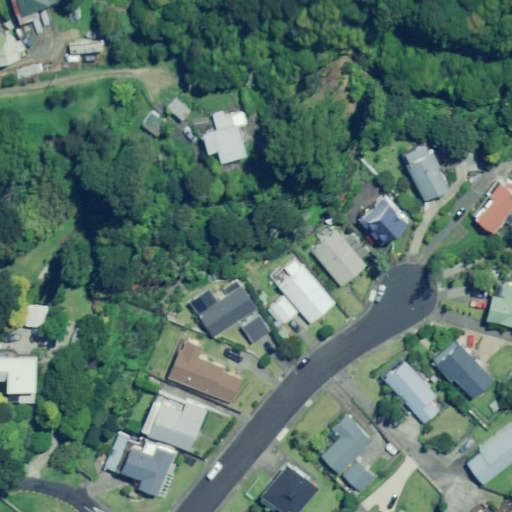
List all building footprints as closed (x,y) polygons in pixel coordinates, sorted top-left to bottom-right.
[(19,0),(21,3),(16,5),(21,20),(39,14),(36,6),(53,0),(19,0)] [(0,60),(22,56),(16,30),(6,33),(0,27),(0,60)] [(104,48),(103,39),(69,43),(71,52),(104,48)] [(192,109),(176,96),(168,106),(184,119),(192,109)] [(248,121),(245,110),(226,116),(224,110),(214,112),(218,128),(204,131),(209,149),(219,147),(222,158),(247,151),(239,123),(248,121)] [(451,186),(434,149),(409,161),(427,198),(451,186)] [(511,206),(511,186),(502,179),(491,192),(495,195),(478,217),(493,229),(511,206)] [(408,220),(385,192),(371,203),(368,200),(356,211),(382,242),(408,220)] [(345,236),(338,228),(313,248),(342,284),(367,264),(361,256),(369,249),(353,230),(345,236)] [(287,289),(311,319),(335,300),(305,262),(301,265),(296,258),(273,276),(285,291),(287,289)] [(511,279),(505,278),(502,292),(496,291),(489,315),(511,321),(511,279)] [(258,306),(243,284),(201,312),(216,334),(258,306)] [(298,310),(286,294),(273,304),(286,320),(298,310)] [(48,301),(27,301),(26,322),(47,323),(48,301)] [(272,329),(260,312),(243,323),(255,340),(272,329)] [(205,343),(187,335),(183,346),(181,345),(169,374),(234,401),(244,377),(224,369),(225,365),(200,355),(205,343)] [(495,378),(461,338),(437,359),(452,377),(456,374),(475,396),(495,378)] [(8,400),(35,401),(35,385),(37,385),(38,353),(0,351),(0,374),(8,375),(8,388),(8,400)] [(436,393),(406,358),(387,375),(426,421),(440,409),(430,399),(436,393)] [(185,400),(158,388),(141,426),(193,449),(201,429),(198,427),(207,406),(187,397),(185,400)] [(374,438),(349,412),(334,427),(341,435),(323,453),(340,471),(374,438)] [(511,460),(511,425),(469,458),(486,481),(511,460)] [(143,444),(119,434),(107,462),(141,477),(138,484),(159,493),(177,450),(146,437),(143,444)] [(375,475),(358,457),(343,471),(361,489),(375,475)] [(298,511),(320,487),(288,461),(263,491),(288,511),(298,511)]
